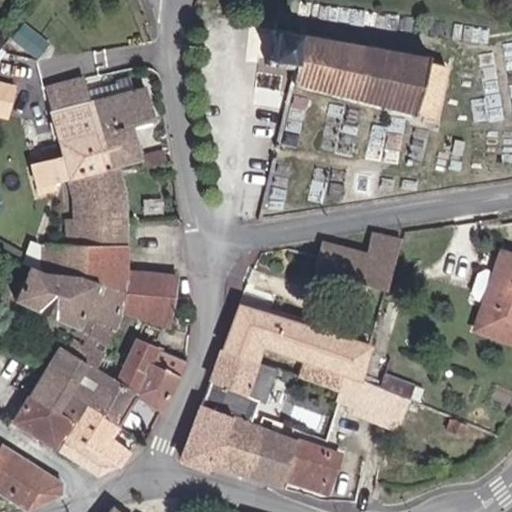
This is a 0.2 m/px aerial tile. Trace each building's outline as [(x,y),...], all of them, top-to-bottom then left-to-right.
[(47,41),(25,20),(14,35),(35,56),(47,41)] [(428,63),(429,58),(273,30),(266,65),(293,70),(290,82),(434,118),(447,66),(428,63)] [(51,113),(87,103),(81,80),(45,89),(51,113)] [(0,83),(0,113),(5,116),(10,95),(9,94),(7,91),(7,89),(7,87),(0,83)] [(145,89),(87,103),(104,170),(117,166),(140,160),(129,128),(153,121),(145,89)] [(71,179),(104,170),(87,103),(51,113),(60,147),(63,159),(42,164),(31,167),(38,192),(45,191),(44,186),(61,182),(71,179)] [(63,159),(60,147),(39,153),(42,164),(63,159)] [(104,170),(71,179),(78,203),(83,245),(43,245),(43,274),(88,282),(121,291),(118,317),(166,329),(176,275),(126,270),(127,222),(125,208),(121,187),(117,166),(104,170)] [(386,290),(400,242),(370,234),(365,255),(323,242),(321,243),(313,271),(386,290)] [(32,247),(22,247),(22,264),(29,268),(33,270),(32,247)] [(483,302),(473,329),(511,341),(511,253),(501,250),(493,272),(483,302)] [(33,270),(29,268),(14,300),(76,328),(82,316),(96,323),(84,348),(72,342),(66,352),(98,371),(106,356),(117,323),(118,319),(118,317),(121,291),(88,282),(43,274),(39,274),(33,270)] [(476,273),(470,291),(474,299),(483,269),(476,273)] [(483,302),(493,272),(483,269),(474,299),(483,302)] [(221,351),(275,367),(281,352),(307,359),(302,376),(339,388),(345,373),(353,376),(361,378),(369,346),(238,305),(221,351)] [(161,410),(187,362),(136,341),(118,383),(135,394),(161,410)] [(59,348),(46,368),(71,386),(87,397),(119,421),(135,394),(118,383),(98,371),(66,352),(59,348)] [(258,400),(263,402),(275,367),(221,351),(186,445),(191,448),(185,461),(209,470),(210,466),(241,476),(258,426),(249,422),(258,400)] [(46,368),(29,396),(55,412),(71,386),(46,368)] [(345,373),(339,388),(347,390),(353,376),(345,373)] [(387,374),(382,385),(410,397),(414,386),(387,374)] [(361,378),(353,376),(347,390),(361,394),(354,411),(406,433),(418,402),(361,378)] [(55,412),(29,396),(13,422),(58,449),(68,432),(87,397),(71,386),(55,412)] [(87,397),(68,432),(116,464),(117,465),(119,463),(128,449),(108,438),(119,421),(87,397)] [(467,422),(451,416),(445,430),(460,436),(467,422)] [(241,476),(280,488),(283,479),(285,468),(330,483),(340,454),(258,426),(241,476)] [(116,464),(68,432),(58,449),(56,452),(96,477),(116,464)] [(1,444),(0,445),(0,492),(26,508),(63,493),(62,483),(1,444)] [(181,459),(185,461),(191,448),(186,445),(181,459)] [(327,494),(330,483),(285,468),(283,479),(327,494)]
